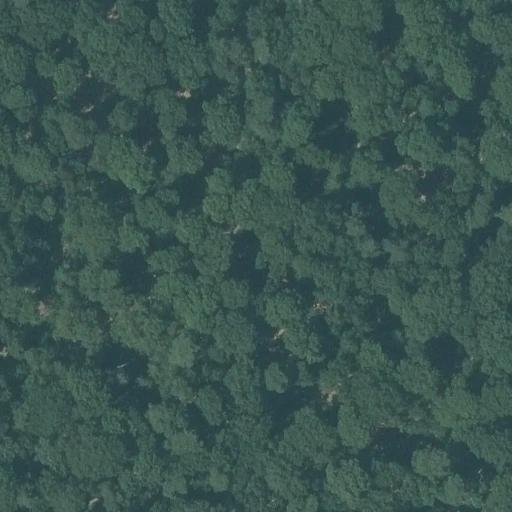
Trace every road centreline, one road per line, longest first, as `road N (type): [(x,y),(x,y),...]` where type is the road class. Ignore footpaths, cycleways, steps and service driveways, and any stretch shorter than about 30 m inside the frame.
road 1 (track): [(49,511),(374,2)]
road 2 (track): [(511,92),(371,0)]
